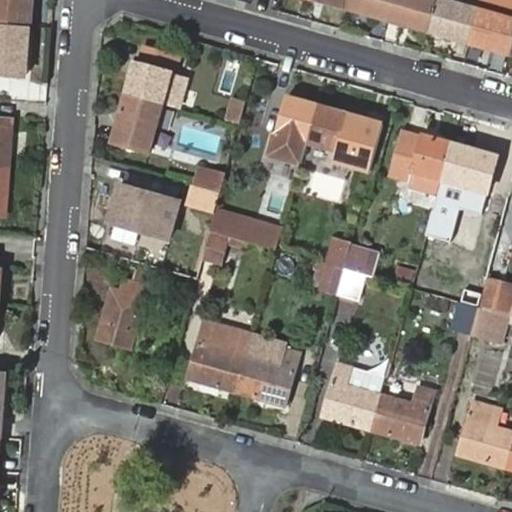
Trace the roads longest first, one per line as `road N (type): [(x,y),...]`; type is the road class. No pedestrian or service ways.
road 1 (residential): [(85,0),(55,398)]
road 2 (residential): [(511,101),(155,0)]
road 3 (residential): [(55,398),(265,460)]
road 4 (residential): [(265,460),(451,511)]
